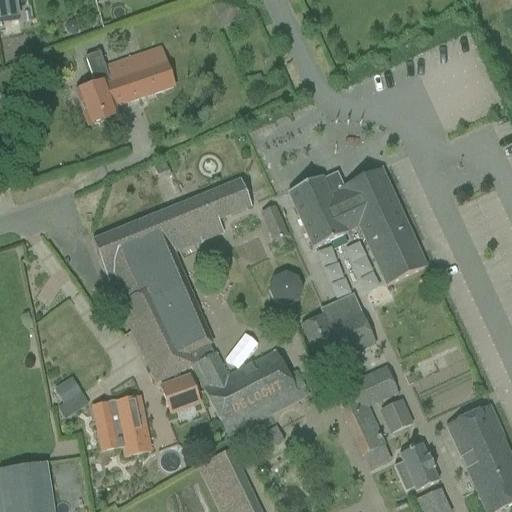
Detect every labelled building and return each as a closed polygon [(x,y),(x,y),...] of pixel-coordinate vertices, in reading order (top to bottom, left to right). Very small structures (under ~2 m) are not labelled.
[(0,0),(0,20),(19,18),(15,0),(0,0)] [(240,0),(226,0),(212,7),(224,31),(249,18),(240,0)] [(94,86),(74,93),(87,130),(118,119),(114,109),(175,88),(162,48),(105,68),(100,53),(85,58),(94,86)] [(260,76),(240,85),(248,101),(267,92),(260,76)] [(321,180),(287,195),(313,252),(347,236),(346,235),(358,229),(386,288),(426,270),(419,256),(415,246),(381,172),(342,190),(338,182),(336,177),(322,183),(321,180)] [(194,367),(189,357),(212,345),(175,257),(224,236),(218,225),(251,211),(240,183),(92,244),(108,283),(116,279),(121,292),(126,303),(117,307),(156,386),(194,367)] [(261,215),(274,244),(277,243),(280,249),(286,247),(283,240),(286,239),(274,209),(261,215)] [(361,244),(347,249),(362,295),(377,290),(361,244)] [(266,285),(278,309),(305,295),(292,271),(266,285)] [(324,317),(300,328),(320,372),(328,368),(335,384),(351,377),(344,361),(375,347),(360,313),(329,328),(324,317)] [(309,399),(295,373),(287,378),(275,354),(227,379),(216,356),(195,366),(207,390),(203,392),(228,441),(309,399)] [(354,383),(332,393),(362,458),(384,448),(366,409),(397,395),(385,370),(355,384),(354,383)] [(170,416),(189,409),(198,406),(190,378),(160,388),(170,416)] [(63,407),(81,396),(71,381),(53,392),(63,407)] [(101,455),(123,451),(124,459),(150,454),(139,400),(92,410),(101,455)] [(511,458),(489,408),(445,428),(483,511),(501,511),(511,507),(511,458)] [(411,428),(405,416),(396,420),(401,432),(411,428)] [(261,455),(282,444),(275,429),(253,440),(261,455)] [(393,469),(405,495),(414,490),(415,494),(436,484),(430,472),(432,472),(421,448),(413,452),(411,449),(406,451),(407,454),(399,458),(402,465),(393,469)] [(258,511),(230,452),(195,469),(215,511),(258,511)] [(0,511),(52,511),(46,465),(0,472),(0,511)] [(413,503),(417,511),(449,511),(439,491),(413,503)]
